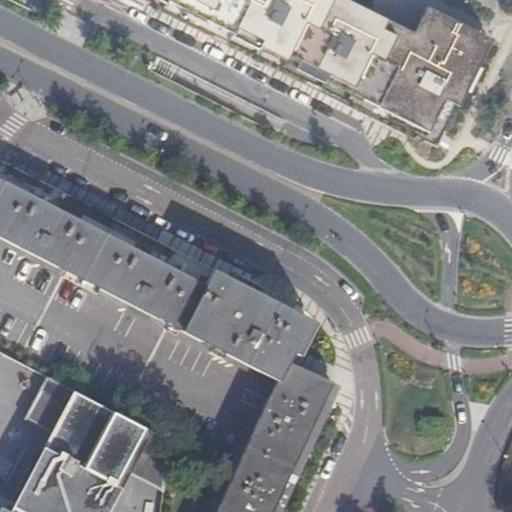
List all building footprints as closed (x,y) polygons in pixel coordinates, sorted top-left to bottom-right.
[(138,0),(433,147),(490,41),(423,8),(412,29),(409,37),(334,0),(138,0)] [(233,283),(195,263),(167,249),(114,222),(59,194),(51,190),(44,187),(11,170),(0,165),(0,176),(12,181),(53,203),(79,217),(276,322),(251,371),(276,383),(286,363),(307,321),(301,317),(283,308),(233,283)] [(0,248),(43,271),(173,339),(248,378),(251,371),(276,322),(79,217),(53,203),(12,181),(0,176),(0,248)] [(0,351),(0,382),(4,385),(16,359),(0,351)] [(331,385),(286,363),(276,383),(272,391),(318,413),(331,385)] [(45,377),(23,421),(50,435),(123,476),(160,495),(167,443),(45,377)] [(313,424),(318,413),(272,391),(268,401),(313,424)] [(273,511),(313,424),(268,401),(216,511),(273,511)] [(103,511),(123,476),(50,435),(12,508),(0,501),(0,511),(103,511)]
